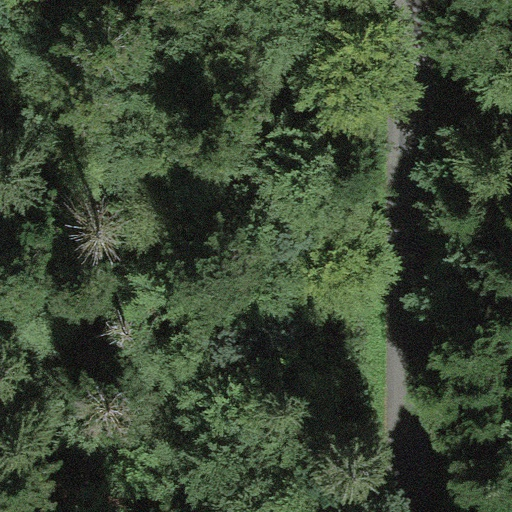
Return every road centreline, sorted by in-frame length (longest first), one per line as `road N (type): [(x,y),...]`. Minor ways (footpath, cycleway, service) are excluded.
road 1 (unclassified): [(404,0),(400,511)]
road 2 (track): [(511,72),(481,92),(399,202)]
